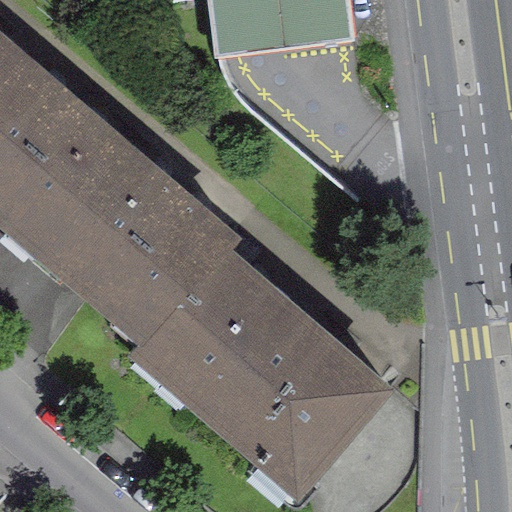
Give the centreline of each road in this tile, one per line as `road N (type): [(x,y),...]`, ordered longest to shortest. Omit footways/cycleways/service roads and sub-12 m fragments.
road 1 (primary): [(426,0),(490,511)]
road 2 (residential): [(0,411),(118,511)]
road 3 (primary): [(511,134),(495,0)]
